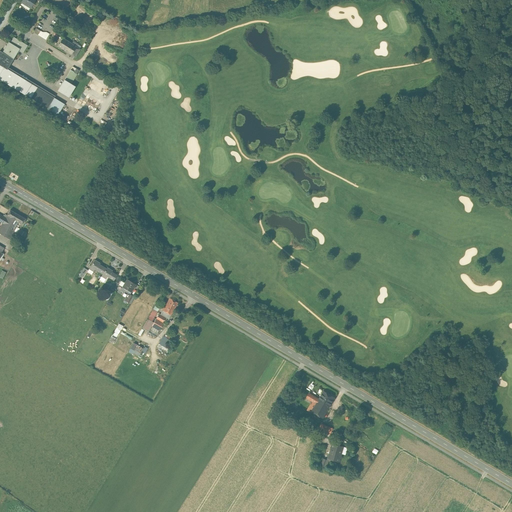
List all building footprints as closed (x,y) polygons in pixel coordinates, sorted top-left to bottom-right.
[(27,45),(14,37),(10,43),(20,49),(18,51),(23,53),(27,45)] [(76,46),(63,38),(57,46),(71,55),(76,46)] [(10,43),(9,42),(2,53),(0,51),(0,65),(3,67),(7,69),(18,51),(20,49),(10,43)] [(80,49),(76,46),(71,55),(75,57),(80,49)] [(54,98),(7,69),(3,67),(0,72),(0,79),(47,108),(54,98)] [(77,74),(74,72),(68,82),(71,84),(77,74)] [(68,82),(64,80),(58,91),(68,97),(75,86),(71,84),(68,82)] [(54,98),(47,108),(58,115),(64,104),(54,98)] [(25,219),(10,210),(7,215),(6,218),(7,219),(13,223),(12,224),(17,227),(19,222),(22,224),(25,219)] [(0,221),(3,223),(0,227),(0,233),(9,239),(17,227),(12,224),(13,223),(7,219),(6,218),(0,214),(0,221)] [(15,252),(15,251),(19,245),(14,242),(10,250),(15,252)] [(100,263),(95,260),(89,269),(93,271),(95,269),(103,274),(106,268),(100,264),(100,263)] [(113,271),(107,267),(106,268),(103,274),(101,276),(106,279),(107,277),(114,281),(117,275),(112,272),(113,271)] [(136,284),(127,279),(125,283),(126,284),(124,288),(131,292),(136,284)] [(178,303),(170,298),(165,307),(168,308),(170,305),(175,308),(178,303)] [(157,302),(147,318),(154,322),(156,319),(159,314),(159,313),(157,312),(161,305),(157,302)] [(175,308),(170,305),(168,308),(165,307),(163,310),(171,315),(175,308)] [(171,315),(163,310),(160,315),(165,318),(168,319),(171,315)] [(160,315),(159,314),(156,319),(162,323),(165,318),(160,315)] [(154,322),(147,318),(141,328),(148,332),(151,326),(154,322)] [(162,323),(156,319),(154,322),(151,326),(159,331),(163,323),(162,323)] [(118,325),(109,340),(113,343),(123,327),(118,325)] [(158,330),(151,327),(149,332),(156,336),(158,330)] [(173,340),(164,335),(158,346),(167,351),(173,340)] [(128,351),(138,357),(143,348),(133,342),(128,351)] [(335,398),(324,391),(319,399),(318,399),(330,406),(335,398)] [(315,404),(318,399),(319,399),(309,393),(306,398),(314,402),(314,404),(315,404)] [(318,399),(315,404),(311,411),(323,418),(330,406),(318,399)] [(332,430),(324,427),(325,425),(321,424),(319,430),(330,435),(332,430)] [(343,447),(332,443),(328,459),(339,462),(343,447)]
